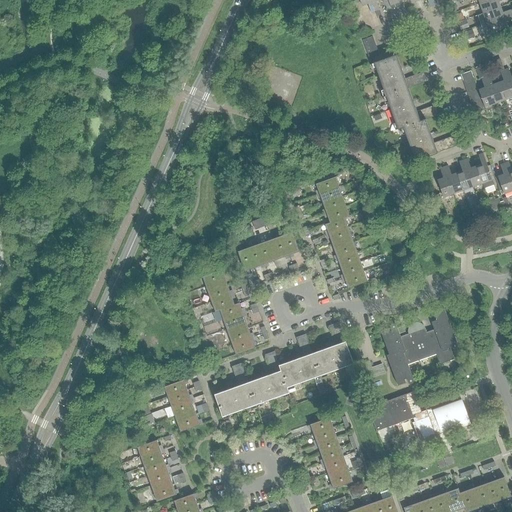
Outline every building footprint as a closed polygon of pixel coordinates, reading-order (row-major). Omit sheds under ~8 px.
[(371,12),(375,11),(370,0),(359,0),(362,5),(368,3),(371,12)] [(370,0),(375,11),(379,9),(376,0),(370,0)] [(489,0),(479,4),(483,13),(500,6),(498,1),(501,0),(489,0)] [(478,15),(482,24),(511,13),(511,12),(511,9),(502,12),(500,6),(483,13),(478,15)] [(505,20),(511,17),(511,13),(482,24),(485,34),(507,26),(505,20)] [(469,30),(463,32),(466,40),(472,38),(469,30)] [(374,42),(372,36),(362,40),(364,45),(374,42)] [(366,51),(376,47),(374,42),(364,45),(366,51)] [(368,56),(378,53),(376,47),(366,51),(368,56)] [(368,56),(370,62),(380,58),(378,53),(368,56)] [(423,72),(404,78),(396,54),(394,55),(373,62),(385,96),(408,88),(426,81),(423,72)] [(472,76),(470,70),(460,74),(462,80),(472,76)] [(503,80),(497,82),(504,100),(511,97),(511,92),(504,70),(500,72),(503,80)] [(494,103),(504,100),(497,82),(492,84),(489,75),(485,77),(494,103)] [(474,82),(472,76),(462,80),(464,85),(474,82)] [(480,78),(484,87),(478,89),(484,107),(494,103),(485,77),(480,78)] [(476,87),(474,82),(464,85),(466,91),(476,87)] [(478,92),(476,87),(466,91),(468,96),(478,92)] [(416,111),(408,88),(385,96),(397,129),(402,127),(425,119),(438,114),(435,105),(416,111)] [(480,98),(478,92),(468,96),(470,102),(480,98)] [(470,102),(472,107),(482,103),(480,98),(470,102)] [(472,107),(474,113),(484,109),(482,103),(472,107)] [(456,146),(452,136),(433,143),(425,119),(402,127),(414,161),(456,146)] [(480,164),(475,165),(482,183),(483,188),(493,185),(491,180),(482,153),(477,155),(480,164)] [(472,187),(482,183),(475,165),(470,167),(467,159),(463,160),(472,187)] [(461,171),(456,172),(462,190),(472,187),(463,160),(458,162),(461,171)] [(503,194),(511,190),(511,186),(504,163),(500,165),(503,174),(497,176),(497,177),(502,190),(503,194)] [(448,166),(443,167),(453,194),(462,190),(456,172),(451,174),(448,166)] [(443,197),(453,194),(443,167),(439,169),(442,177),(436,179),(443,197)] [(317,190),(316,191),(317,195),(339,187),(335,177),(315,184),(317,190)] [(342,198),(339,187),(317,195),(318,198),(320,198),(322,205),(342,198)] [(346,208),(342,198),(322,205),(324,209),(322,210),(324,215),(346,208)] [(349,216),(346,208),(324,215),(325,218),(327,217),(329,223),(324,224),(325,227),(345,220),(345,218),(349,216)] [(349,230),(345,220),(325,227),(326,230),(325,231),(327,237),(349,230)] [(352,240),(349,230),(327,237),(328,239),(329,238),(332,247),(352,240)] [(291,232),(282,235),(289,257),(293,255),(292,254),(298,252),(291,232)] [(282,235),(269,240),(276,260),(285,257),(285,258),(289,257),(282,235)] [(269,240),(257,244),(264,266),(268,264),(268,263),(276,260),(269,240)] [(356,250),(352,240),(332,247),(335,255),(334,256),(334,258),(356,250)] [(257,244),(247,248),(254,267),(260,265),(260,267),(264,266),(257,244)] [(249,269),(254,267),(247,248),(237,251),(244,271),(245,273),(249,271),(249,269)] [(360,260),(356,250),(334,258),(336,264),(338,263),(340,267),(360,260)] [(363,271),(360,260),(340,267),(342,275),(340,275),(342,278),(363,271)] [(380,266),(382,272),(389,270),(387,264),(380,266)] [(222,269),(201,276),(205,288),(226,281),(223,274),(225,273),(224,269),(222,270),(222,269)] [(347,288),(367,281),(363,271),(342,278),(343,283),(345,283),(347,288)] [(229,290),(226,281),(205,288),(210,299),(232,292),(231,290),(229,290)] [(234,298),(232,292),(210,299),(214,310),(234,303),(232,299),(234,298)] [(234,304),(234,303),(214,310),(215,312),(218,311),(222,320),(244,313),(243,308),(241,309),(239,302),(234,304)] [(386,355),(397,385),(405,382),(404,378),(406,378),(407,381),(407,382),(408,382),(408,383),(409,383),(410,383),(411,383),(412,382),(413,381),(413,380),(412,379),(407,364),(435,353),(439,364),(454,358),(449,346),(451,346),(452,347),(453,348),(454,348),(455,348),(455,347),(456,347),(456,346),(457,346),(457,345),(457,344),(444,308),(433,312),(436,319),(431,321),(434,329),(426,332),(424,327),(424,326),(423,325),(422,324),(422,323),(421,323),(420,322),(419,322),(417,322),(416,321),(415,321),(414,322),(413,322),(412,322),(411,323),(410,324),(409,325),(408,326),(408,327),(407,328),(407,329),(407,330),(407,331),(407,332),(408,333),(400,336),(396,325),(395,324),(394,323),(393,323),(392,323),(391,323),(391,324),(390,324),(390,325),(390,326),(390,327),(391,330),(389,331),(388,327),(380,330),(388,354),(386,355)] [(246,316),(244,313),(222,320),(226,331),(247,325),(244,316),(246,316)] [(353,363),(343,335),(338,322),(328,326),(335,344),(311,353),(320,375),(353,363)] [(250,333),(247,325),(226,331),(230,343),(253,335),(252,332),(250,333)] [(320,375),(311,353),(305,334),(295,338),(302,356),(279,364),(287,387),(320,375)] [(253,335),(230,343),(235,355),(255,347),(253,341),(255,340),(253,335)] [(270,373),(247,381),(256,404),(289,392),(287,387),(279,364),(274,351),(264,355),(270,373)] [(369,361),(368,361),(358,365),(364,381),(385,373),(382,364),(371,368),(369,361)] [(256,404),(247,381),(241,363),(231,367),(238,385),(214,394),(222,417),(256,404)] [(167,396),(187,389),(185,384),(186,383),(185,379),(183,380),(182,379),(163,387),(167,396)] [(187,389),(167,396),(170,406),(192,398),(190,394),(189,395),(187,389)] [(418,441),(436,435),(434,431),(440,428),(441,433),(469,423),(461,399),(433,409),(426,409),(425,405),(424,405),(426,410),(421,411),(413,391),(367,408),(376,431),(410,418),(418,441)] [(192,398),(170,406),(174,416),(183,412),(186,417),(196,414),(192,403),(193,402),(192,398)] [(186,417),(183,412),(174,416),(179,431),(199,423),(201,423),(200,419),(198,420),(196,414),(186,417)] [(145,426),(152,424),(153,423),(150,414),(149,414),(142,417),(145,426)] [(311,428),(313,434),(333,427),(329,417),(309,424),(309,425),(308,425),(309,429),(311,428)] [(315,440),(313,440),(314,444),(336,436),(333,427),(313,434),(315,440)] [(339,445),(336,436),(314,444),(316,448),(318,448),(319,452),(339,445)] [(140,457),(162,449),(160,445),(158,446),(156,440),(136,447),(140,457)] [(343,456),(339,445),(319,452),(322,459),(320,460),(321,463),(343,456)] [(163,453),(162,449),(140,457),(143,466),(163,459),(162,454),(163,453)] [(448,453),(446,449),(434,453),(436,457),(448,453)] [(349,471),(343,456),(321,463),(323,467),(325,467),(327,472),(337,469),(339,474),(349,471)] [(166,465),(163,459),(143,466),(147,476),(169,468),(167,464),(166,465)] [(169,468),(147,476),(150,486),(160,482),(162,487),(172,484),(168,473),(170,472),(169,468)] [(339,474),(337,469),(327,472),(331,484),(329,484),(331,488),(332,487),(332,488),(353,481),(349,471),(339,474)] [(499,478),(493,480),(501,500),(510,496),(503,476),(503,477),(502,475),(498,476),(499,478)] [(483,482),(491,503),(501,500),(493,480),(488,482),(487,480),(483,482)] [(162,487),(160,482),(150,486),(156,501),(176,494),(176,493),(178,493),(176,489),(174,490),(172,484),(162,487)] [(480,485),(474,487),(477,497),(472,499),(476,509),(491,503),(483,482),(479,483),(480,485)] [(453,489),(447,491),(451,501),(445,503),(448,511),(450,511),(464,507),(458,491),(458,490),(457,487),(457,488),(456,486),(452,487),(453,489)] [(458,491),(464,507),(465,511),(467,511),(476,509),(472,499),(477,497),(474,487),(463,491),(462,489),(458,490),(458,491)] [(436,493),(431,495),(437,511),(448,511),(445,503),(451,501),(447,491),(436,495),(436,493)] [(177,510),(197,503),(195,498),(197,497),(195,493),(193,494),(193,493),(174,501),(177,510)] [(397,511),(391,495),(381,498),(385,511),(397,511)] [(426,511),(437,511),(431,495),(428,496),(428,498),(422,500),(426,511)] [(385,511),(381,498),(371,502),(375,511),(385,511)] [(426,511),(422,500),(417,502),(416,500),(412,502),(416,511),(426,511)] [(375,511),(371,502),(362,505),(364,511),(375,511)] [(404,511),(416,511),(412,502),(408,503),(409,505),(403,507),(404,511)] [(197,503),(177,510),(177,511),(201,511),(201,509),(199,509),(197,503)]
